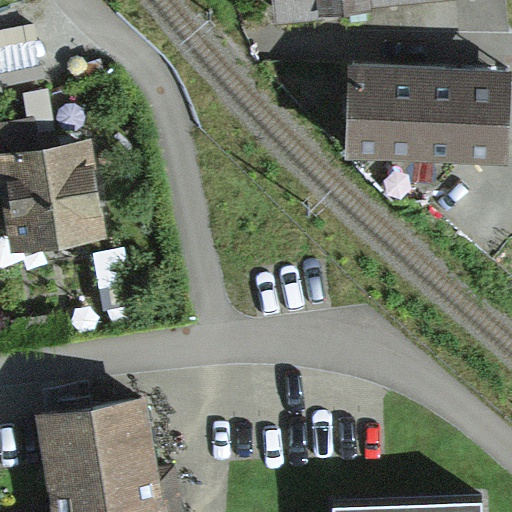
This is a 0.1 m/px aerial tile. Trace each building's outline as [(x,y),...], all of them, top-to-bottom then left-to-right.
[(268,0),(271,19),(461,0),(268,0)] [(351,70),(349,162),(505,165),(507,73),(351,70)] [(38,146),(35,121),(0,124),(0,189),(4,189),(12,249),(108,237),(96,139),(38,146)] [(148,402),(34,420),(49,511),(186,511),(178,462),(158,465),(148,402)] [(337,511),(483,511),(483,502),(338,510),(337,511)]
